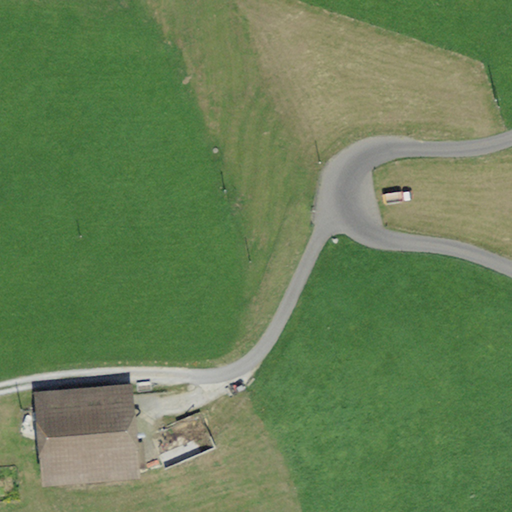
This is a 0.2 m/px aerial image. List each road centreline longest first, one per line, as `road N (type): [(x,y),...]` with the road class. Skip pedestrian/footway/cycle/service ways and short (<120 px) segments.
road 1 (track): [(0,389),(89,378),(208,380),(245,363),(322,231),(352,214)]
road 2 (unclassified): [(511,139),(374,151),(348,183),(352,214),(372,233),(511,268)]
